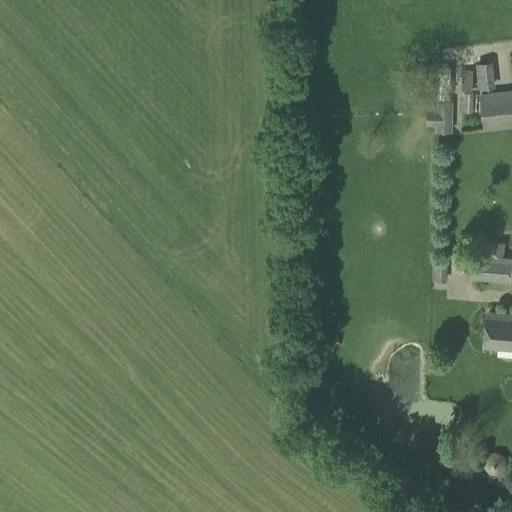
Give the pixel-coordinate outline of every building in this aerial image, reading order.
[(477,87),(494,86),(493,60),(476,61),(477,87)] [(463,67),(463,88),(473,88),(473,67),(463,67)] [(511,88),(479,92),(483,129),(511,125),(511,88)] [(451,131),(453,101),(437,100),(437,109),(427,109),(427,124),(436,125),(437,130),(451,131)] [(511,255),(501,255),(502,244),(483,242),(482,254),(473,253),(471,278),(510,281),(511,262),(511,255)] [(446,280),(446,261),(432,261),(432,279),(446,280)] [(511,345),(511,314),(488,313),(486,344),(511,345)] [(329,351),(341,344),(335,334),(323,341),(329,351)]
